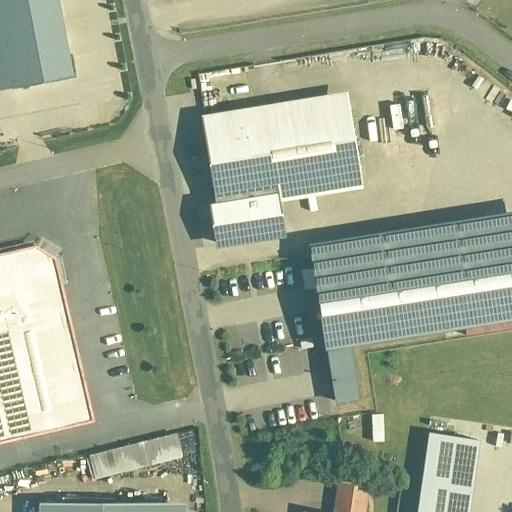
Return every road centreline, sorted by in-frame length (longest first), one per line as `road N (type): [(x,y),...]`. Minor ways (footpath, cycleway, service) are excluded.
road 1 (residential): [(221,511),(140,59)]
road 2 (residential): [(140,59),(408,14),(451,21),(511,66)]
